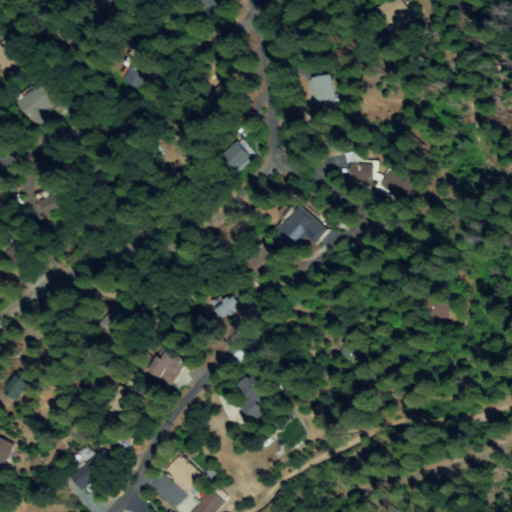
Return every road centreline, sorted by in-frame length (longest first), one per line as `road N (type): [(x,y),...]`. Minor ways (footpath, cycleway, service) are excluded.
road 1 (residential): [(111,511),(142,459),(154,410),(220,358),(277,287),(342,234),(349,207),(341,193),(272,159)]
road 2 (residential): [(0,159),(34,145),(148,134),(213,32),(264,28)]
road 3 (residential): [(0,308),(106,249),(182,246),(272,159)]
road 4 (residential): [(272,159),(255,0)]
